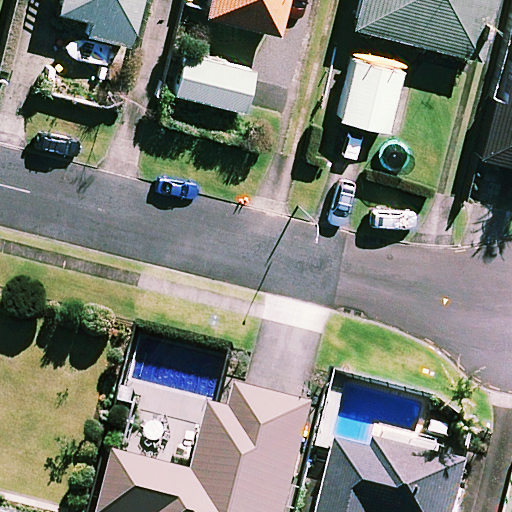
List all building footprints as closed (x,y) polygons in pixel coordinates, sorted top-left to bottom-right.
[(39,0),(58,4),(56,13),(86,22),(83,36),(125,47),(137,0),(39,0)] [(208,0),(205,20),(275,36),(283,0),(208,0)] [(357,0),(350,29),(474,60),(488,0),(357,0)] [(249,71),(179,60),(172,104),(242,114),(249,71)] [(398,72),(352,61),(338,123),(384,133),(398,72)] [(511,65),(502,100),(494,98),(477,158),(511,168),(511,65)] [(288,511),(313,414),(235,394),(228,424),(211,420),(195,483),(115,464),(103,511),(288,511)] [(458,511),(468,474),(341,444),(335,468),(324,511),(458,511)]
